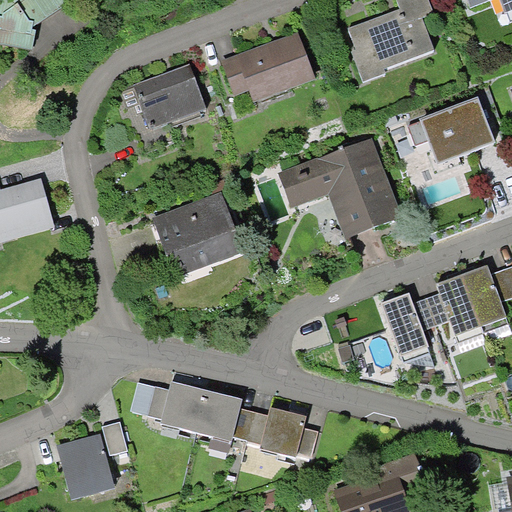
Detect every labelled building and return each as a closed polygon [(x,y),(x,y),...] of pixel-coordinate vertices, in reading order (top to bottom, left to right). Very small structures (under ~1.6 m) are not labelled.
[(0,0),(0,43),(32,50),(36,30),(32,29),(32,26),(71,0),(0,0)] [(397,0),(400,8),(406,22),(422,16),(433,12),(428,0),(397,0)] [(511,0),(467,0),(471,8),(490,0),(500,0),(505,13),(507,12),(511,10),(511,0)] [(390,12),(348,28),(355,46),(350,48),(362,82),(386,73),(384,68),(434,49),(422,16),(406,22),(400,8),(390,12)] [(250,90),(254,101),(316,78),(298,32),(276,40),(236,55),(250,90)] [(250,90),(236,55),(221,61),(235,96),(250,90)] [(207,108),(190,63),(171,70),(134,85),(151,130),(207,108)] [(496,143),(478,96),(420,118),(421,122),(428,141),(437,165),(496,143)] [(428,141),(421,122),(408,126),(416,145),(428,141)] [(319,157),(278,172),(291,208),(328,194),(345,238),(365,231),(403,216),(373,137),(319,158),(319,157)] [(0,186),(0,242),(55,227),(53,218),(41,177),(1,189),(0,186)] [(244,251),(221,192),(152,218),(175,278),(244,251)] [(491,274),(487,264),(473,269),(461,274),(480,326),(505,317),(507,317),(501,301),(491,274)] [(511,266),(491,274),(501,301),(511,297),(511,266)] [(446,279),(436,283),(440,294),(450,321),(455,336),(480,326),(461,274),(446,279)] [(413,303),(409,293),(395,298),(382,303),(402,357),(427,347),(429,346),(423,331),(413,303)] [(440,294),(413,303),(423,331),(450,321),(440,294)] [(508,324),(505,317),(480,326),(483,333),(508,324)] [(483,333),(480,326),(455,336),(458,342),(483,333)] [(350,345),(338,348),(342,363),(355,359),(350,345)] [(429,353),(427,347),(402,357),(404,363),(429,353)] [(435,367),(429,353),(404,363),(435,367)] [(196,432),(207,390),(190,386),(171,381),(169,390),(161,419),(161,423),(196,432)] [(155,387),(138,383),(130,411),(148,416),(155,387)] [(161,419),(169,390),(156,386),(155,387),(148,416),(161,419)] [(224,394),(207,390),(196,432),(212,436),(232,441),(233,436),(240,408),(242,399),(224,394)] [(289,411),(271,407),(268,416),(261,444),(260,448),(296,457),(297,454),(304,428),(307,416),(289,411)] [(255,412),(240,408),(233,436),(247,440),(255,412)] [(268,416),(255,412),(247,440),(261,444),(268,416)] [(128,450),(120,421),(102,426),(110,455),(128,450)] [(318,431),(304,428),(297,454),(311,458),(318,431)] [(93,436),(56,445),(71,500),(115,487),(101,433),(93,436)] [(232,441),(212,436),(209,448),(229,453),(232,441)] [(375,476),(334,490),(341,511),(412,511),(404,488),(425,480),(416,453),(372,468),(375,476)] [(511,511),(511,474),(507,476),(511,510),(501,511),(511,511)]
